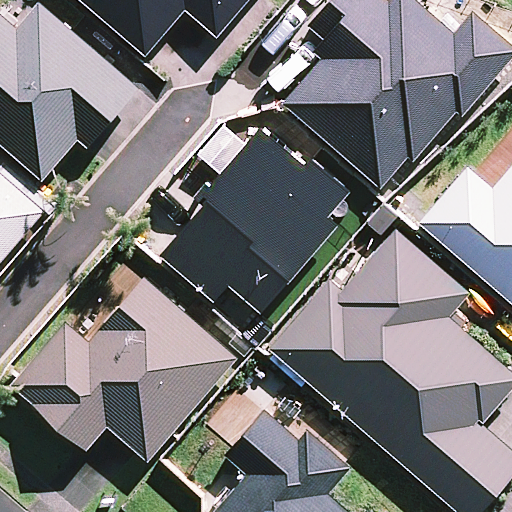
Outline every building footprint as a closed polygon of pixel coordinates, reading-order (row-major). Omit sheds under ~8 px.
[(0,141),(42,178),(78,138),(87,146),(139,87),(39,0),(16,26),(0,12),(0,141)] [(83,0),(146,54),(186,9),(217,35),(247,0),(83,0)] [(321,57),(282,101),(381,186),(408,154),(413,159),(456,109),(462,114),(511,56),(511,42),(473,9),(454,31),(417,0),(329,0),(309,24),(325,37),(313,50),(321,57)] [(304,161),(259,124),(202,191),(209,197),(161,253),(216,299),(229,282),(262,310),(338,221),(329,214),(350,188),(310,154),(304,161)] [(468,164),(419,221),(511,302),(511,161),(492,185),(468,164)] [(0,170),(0,262),(46,210),(0,170)] [(331,277),(269,347),(460,511),(480,511),(511,476),(511,445),(483,421),(511,387),(511,369),(449,315),(471,289),(397,225),(343,287),(331,277)] [(147,461),(238,356),(144,276),(89,340),(66,320),(11,383),(86,448),(106,425),(147,461)] [(373,511),(367,506),(361,511),(352,511),(328,491),(351,465),(307,427),(298,437),(264,407),(224,452),(246,472),(211,511),(373,511)]
